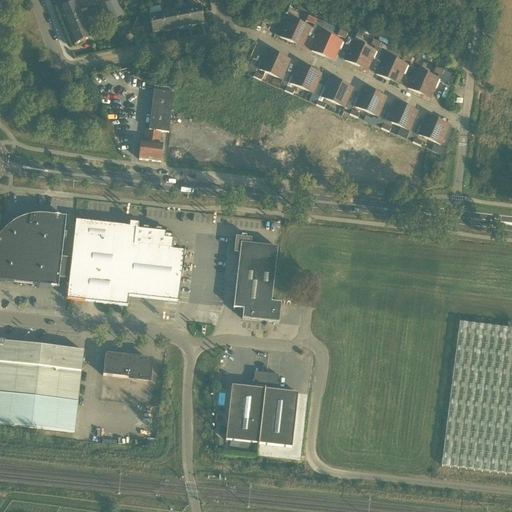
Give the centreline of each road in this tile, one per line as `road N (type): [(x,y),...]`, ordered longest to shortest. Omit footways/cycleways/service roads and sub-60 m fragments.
road 1 (primary): [(455,216),(36,168)]
road 2 (unclassified): [(511,492),(319,471),(312,457),(319,355),(305,344)]
road 3 (residential): [(464,123),(261,36),(224,37)]
road 4 (unclassified): [(189,346),(175,335),(0,316)]
road 5 (residential): [(56,54),(67,65),(224,37)]
road 6 (unclassified): [(196,511),(186,452),(189,346)]
road 7 (residential): [(464,123),(474,36),(471,18),(444,0)]
